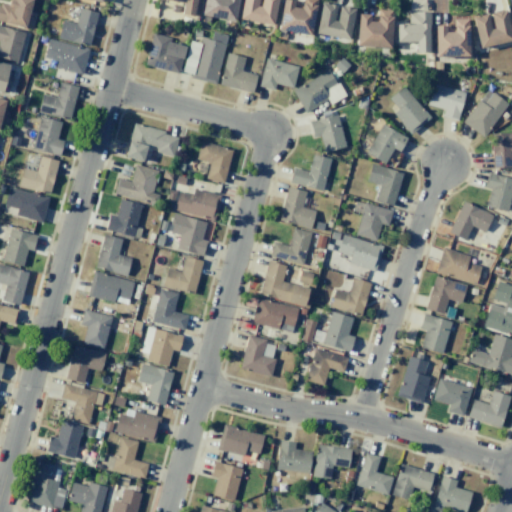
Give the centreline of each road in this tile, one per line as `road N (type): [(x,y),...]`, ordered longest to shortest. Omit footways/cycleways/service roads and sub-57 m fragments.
road 1 (residential): [(109,87),(270,134),(169,511)]
road 2 (residential): [(131,0),(0,494)]
road 3 (residential): [(202,391),(361,420),(511,463)]
road 4 (residential): [(361,420),(446,166)]
